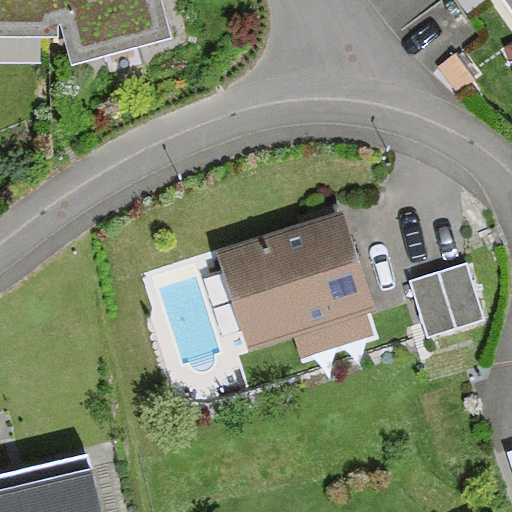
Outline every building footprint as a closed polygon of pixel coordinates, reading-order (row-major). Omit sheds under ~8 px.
[(166,31),(156,0),(0,0),(0,36),(53,35),(52,0),(71,60),(166,31)] [(511,0),(501,0),(511,14),(511,0)] [(368,309),(338,212),(219,248),(248,346),(293,333),(299,352),(367,331),(361,312),(368,309)] [(428,333),(479,317),(463,265),(412,281),(428,333)] [(0,511),(110,511),(96,456),(0,481),(0,511)]
